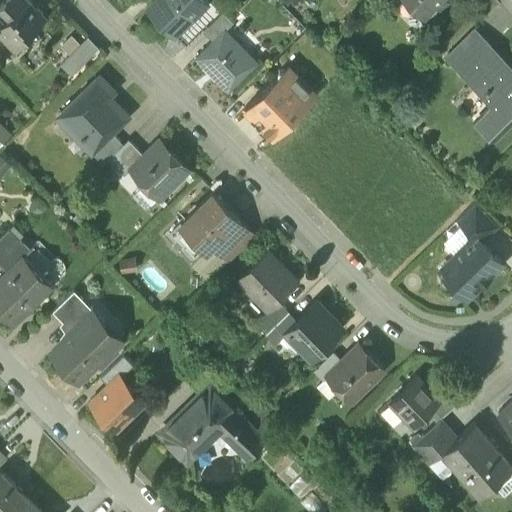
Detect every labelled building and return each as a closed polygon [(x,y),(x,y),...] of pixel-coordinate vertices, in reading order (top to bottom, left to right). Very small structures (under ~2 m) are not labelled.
[(0,35),(14,50),(44,21),(23,0),(6,0),(0,6),(0,35)] [(210,5),(204,0),(155,0),(146,9),(175,39),(210,5)] [(408,0),(424,16),(435,4),(441,10),(449,2),(447,0),(408,0)] [(222,12),(202,32),(212,41),(224,30),(225,30),(233,23),(222,12)] [(448,55),(463,71),(490,45),(474,29),(448,55)] [(212,41),(194,59),(228,93),(257,63),(225,30),(224,30),(212,41)] [(60,65),(71,76),(91,56),(80,45),(60,65)] [(511,68),(511,67),(490,45),(463,71),(495,104),(479,120),(494,136),(511,118),(511,72),(510,71),(511,68)] [(246,108),(274,137),(314,98),(286,68),(246,108)] [(113,92),(99,78),(86,91),(85,89),(70,104),(71,105),(57,119),(80,142),(85,136),(96,147),(111,133),(121,123),(122,125),(129,117),(122,110),(121,111),(108,97),(113,92)] [(0,147),(11,136),(0,125),(0,147)] [(96,147),(91,153),(102,164),(108,159),(122,145),(111,133),(96,147)] [(141,153),(127,168),(128,171),(161,203),(193,171),(160,136),(141,153)] [(141,153),(128,140),(122,145),(108,159),(124,176),(128,171),(127,168),(141,153)] [(0,154),(0,178),(1,180),(13,167),(0,154)] [(227,265),(257,234),(212,189),(178,224),(182,227),(203,249),(205,251),(209,257),(216,252),(227,265)] [(498,224),(476,201),(456,220),(470,235),(474,238),(478,234),(483,239),(498,224)] [(203,249),(182,227),(178,224),(169,236),(194,262),(205,251),(203,249)] [(8,230),(0,237),(0,258),(19,240),(8,230)] [(470,235),(436,268),(441,275),(440,283),(444,287),(451,287),(466,303),(506,263),(483,239),(478,234),(474,238),(470,235)] [(19,240),(0,258),(0,264),(6,272),(22,256),(23,256),(29,251),(19,240)] [(267,251),(237,280),(266,311),(276,301),(297,281),(267,251)] [(6,272),(0,277),(0,313),(12,325),(52,286),(23,256),(22,256),(6,272)] [(73,291),(52,312),(71,332),(93,311),(73,291)] [(295,319),(280,332),(283,335),(309,362),(325,348),(333,339),(331,337),(344,324),(318,298),(295,319)] [(266,311),(254,323),(265,334),(288,312),(276,301),(266,311)] [(71,332),(50,353),(78,382),(111,350),(101,340),(100,330),(106,325),(93,311),(71,332)] [(288,312),(265,334),(274,344),(283,335),(280,332),(295,319),(288,312)] [(341,361),(327,375),(328,376),(351,400),(363,389),(363,388),(366,388),(370,384),(371,381),(383,369),(358,344),(341,361)] [(332,352),(313,370),(323,380),(328,376),(327,375),(341,361),(332,352)] [(124,373),(124,374),(133,365),(123,354),(100,377),(109,387),(124,373)] [(202,362),(183,380),(196,393),(215,375),(202,362)] [(124,374),(124,373),(109,387),(90,405),(114,430),(147,398),(124,374)] [(416,376),(390,401),(403,415),(412,424),(426,411),(439,399),(438,399),(416,376)] [(454,384),(438,399),(439,399),(426,411),(436,422),(439,419),(465,396),(454,384)] [(210,387),(161,435),(186,461),(218,430),(246,458),(262,443),(234,414),(235,413),(210,387)] [(511,398),(498,412),(511,427),(511,398)] [(403,415),(390,401),(377,413),(390,427),(403,415)] [(436,422),(422,434),(440,453),(443,450),(442,450),(456,437),(440,419),(439,419),(436,422)] [(442,450),(443,450),(481,493),(493,482),(511,467),(472,423),(456,437),(442,450)] [(440,453),(422,434),(411,444),(428,463),(440,453)] [(511,465),(511,467),(493,482),(505,496),(511,490),(511,465)] [(26,497),(1,470),(0,470),(0,511),(10,511),(12,511),(26,497)] [(40,511),(26,497),(12,511),(10,511),(40,511)]
